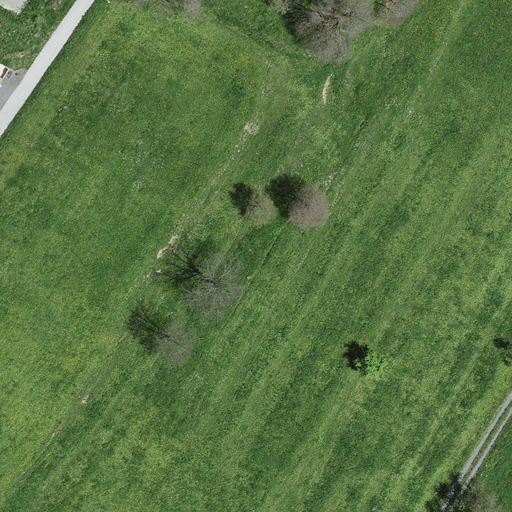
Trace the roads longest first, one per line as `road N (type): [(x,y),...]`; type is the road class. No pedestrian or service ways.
road 1 (residential): [(78,0),(0,110)]
road 2 (track): [(511,402),(441,511)]
